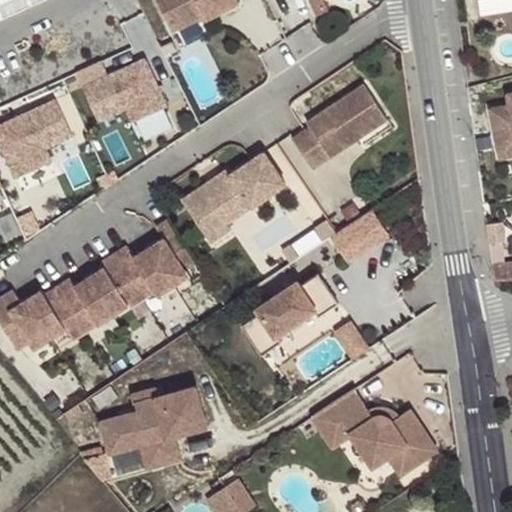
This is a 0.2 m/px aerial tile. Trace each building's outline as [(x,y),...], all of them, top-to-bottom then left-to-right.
[(0,0),(0,19),(42,0),(0,0)] [(201,10),(221,0),(157,0),(169,22),(199,7),(201,10)] [(142,50),(80,79),(97,114),(127,100),(132,110),(164,95),(142,50)] [(352,114),(380,95),(362,70),(306,109),(310,114),(292,127),(314,157),(360,125),(352,114)] [(511,91),(507,93),(510,104),(490,109),(502,158),(511,155),(511,91)] [(54,93),(0,119),(0,138),(17,172),(52,155),(45,141),(72,128),(54,93)] [(360,125),(387,105),(380,95),(352,114),(360,125)] [(227,159),(183,189),(212,231),(232,218),(228,213),(220,200),(244,184),(253,196),(286,172),(264,141),(230,164),(227,159)] [(220,200),(228,213),(253,196),(244,184),(220,200)] [(355,208),(373,233),(388,222),(371,197),(355,208)] [(338,220),(329,226),(346,251),(373,233),(355,208),(338,220)] [(149,245),(172,278),(187,267),(182,261),(194,253),(167,212),(155,221),(162,232),(152,238),(154,242),(149,245)] [(507,243),(506,221),(492,222),(493,244),(507,243)] [(154,242),(152,238),(143,244),(145,248),(149,245),(154,242)] [(172,278),(149,245),(145,248),(143,244),(133,251),(125,240),(112,249),(143,293),(155,285),(157,288),(172,278)] [(91,276),(114,309),(129,299),(131,301),(143,293),(112,249),(99,258),(103,262),(93,269),(95,273),(91,276)] [(320,308),(340,295),(319,265),(301,277),(298,273),(258,300),(261,305),(243,317),(264,347),(283,334),(279,327),(316,302),(320,308)] [(95,273),(93,269),(84,276),(87,279),(91,276),(95,273)] [(114,309),(91,276),(87,279),(84,276),(75,282),(69,275),(57,283),(87,327),(114,309)] [(30,302),(52,334),(67,324),(75,336),(87,327),(57,283),(44,292),(42,288),(32,295),(35,299),(30,302)] [(13,288),(0,297),(0,317),(21,347),(33,339),(36,345),(52,334),(30,302),(25,305),(22,301),(13,288)] [(35,299),(32,295),(22,301),(25,305),(30,302),(35,299)] [(336,322),(355,349),(370,338),(351,312),(336,322)] [(410,399),(398,407),(397,405),(393,401),(386,399),(378,398),(371,401),(355,379),(313,407),(334,437),(353,425),(374,457),(390,446),(397,441),(410,459),(437,439),(410,399)] [(211,419),(198,380),(160,392),(139,398),(141,407),(105,418),(115,449),(145,440),(158,436),(162,451),(183,445),(178,429),(211,419)] [(139,398),(160,392),(158,383),(136,390),(139,398)] [(185,453),(183,445),(162,451),(158,436),(145,440),(153,462),(185,453)] [(410,459),(397,441),(390,446),(402,464),(410,459)] [(208,497),(217,511),(246,511),(260,504),(242,475),(208,497)]
